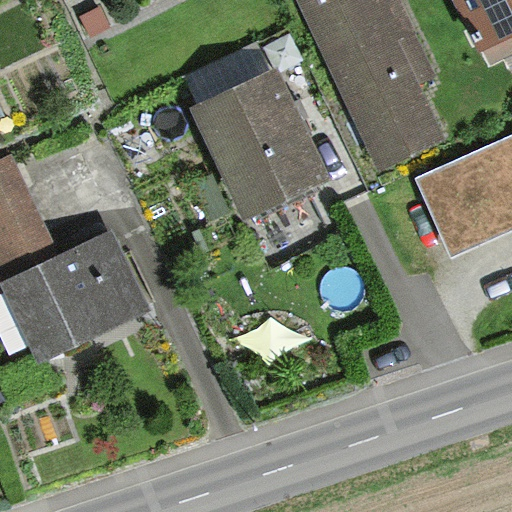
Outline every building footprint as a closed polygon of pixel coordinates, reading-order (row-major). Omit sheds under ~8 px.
[(292,0),(376,178),(447,145),(421,88),(440,79),(402,0),(401,0),(392,5),(389,0),(292,0)] [(511,0),(449,0),(477,57),(511,40),(511,0)] [(201,112),(192,117),(245,232),(333,192),(279,75),(270,79),(256,47),(186,79),(201,112)] [(511,136),(417,180),(453,260),(511,232),(511,136)] [(14,156),(0,162),(0,299),(5,297),(38,366),(149,313),(113,239),(65,262),(14,156)]
